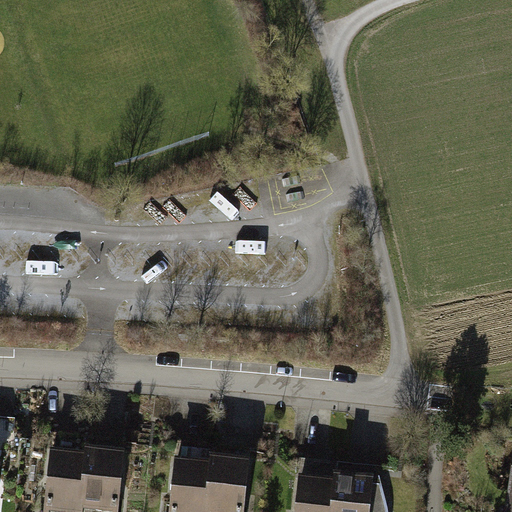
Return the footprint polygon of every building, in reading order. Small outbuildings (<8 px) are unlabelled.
[(125,511),(133,453),(95,449),(94,455),(87,511),(125,511)] [(49,511),(87,511),(94,455),(57,451),(49,511)] [(251,511),(257,463),(219,459),(219,465),(212,511),(251,511)] [(174,511),(212,511),(219,465),(181,461),(174,511)] [(379,511),(383,480),(346,475),(345,482),(341,511),(379,511)] [(303,511),(341,511),(345,482),(308,477),(303,511)]
